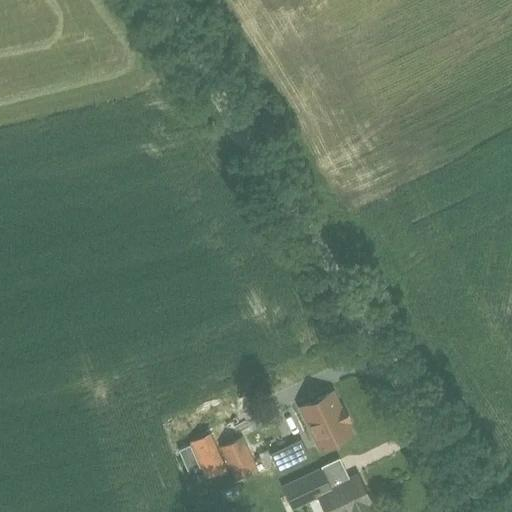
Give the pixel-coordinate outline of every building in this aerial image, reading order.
[(351,434),(331,392),(300,407),(320,448),(351,434)] [(372,511),(368,503),(371,501),(357,473),(330,486),(300,425),(257,446),(281,494),(312,480),(327,511),(372,511)] [(243,434),(240,436),(219,445),(235,481),(258,470),(243,434)] [(228,473),(211,436),(190,445),(206,482),(228,473)] [(189,444),(178,449),(188,472),(199,467),(189,444)]
